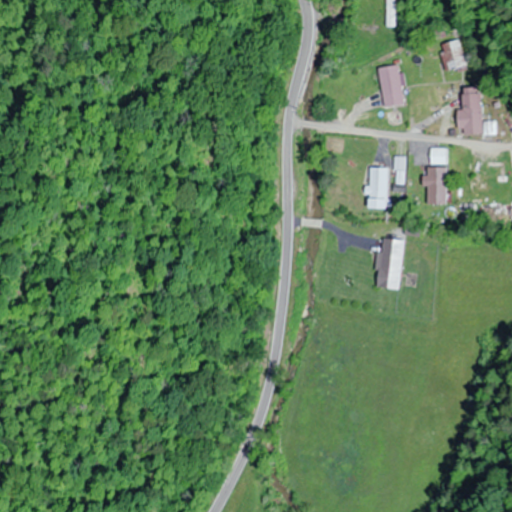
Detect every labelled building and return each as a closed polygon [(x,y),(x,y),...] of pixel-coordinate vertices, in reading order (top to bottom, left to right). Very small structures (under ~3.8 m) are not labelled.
[(388,0),(388,26),(397,26),(396,0),(388,0)] [(442,44),(450,72),(467,67),(459,39),(442,44)] [(386,107),(406,103),(399,64),(379,67),(386,107)] [(482,87),(464,87),(464,109),(459,109),(459,134),(495,134),(495,122),(482,122),(482,87)] [(406,156),(397,156),(397,184),(406,184),(406,156)] [(478,174),(478,190),(501,191),(501,165),(486,165),(486,174),(478,174)] [(428,204),(447,204),(447,166),(428,166),(428,204)] [(371,208),(389,208),(389,167),(371,167),(371,208)] [(404,239),(381,238),(378,287),(401,288),(404,239)]
